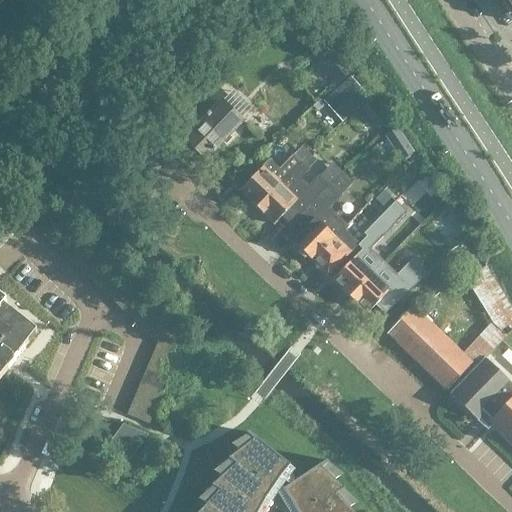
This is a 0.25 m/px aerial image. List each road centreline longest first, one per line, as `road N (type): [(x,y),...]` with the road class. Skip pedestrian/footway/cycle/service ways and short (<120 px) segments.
road 1 (residential): [(511,507),(177,187)]
road 2 (residential): [(10,502),(94,307),(25,241)]
road 3 (tertiary): [(511,225),(366,0)]
